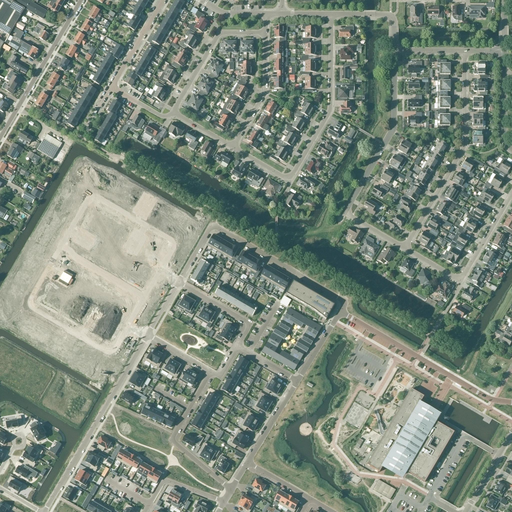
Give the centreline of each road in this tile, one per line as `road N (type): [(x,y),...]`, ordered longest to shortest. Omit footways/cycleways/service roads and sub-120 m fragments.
road 1 (residential): [(232,148),(288,181),(329,112),(331,14)]
road 2 (residential): [(178,281),(212,225),(341,299),(340,311)]
road 3 (residential): [(144,295),(111,350),(29,301),(62,246)]
road 4 (residential): [(404,248),(465,149),(466,51)]
road 5 (residential): [(43,511),(147,334)]
road 6 (unclassified): [(511,402),(493,400),(340,311)]
road 7 (residential): [(62,246),(93,195),(175,244),(159,270)]
road 8 (residential): [(344,212),(393,130),(394,50)]
road 9 (residential): [(404,248),(459,278),(511,192)]
road 10 (residential): [(0,141),(82,0)]
road 11 (residential): [(210,372),(171,440),(231,490)]
road 12 (residential): [(173,112),(221,32),(265,32)]
road 13 (residential): [(232,148),(265,93),(265,32)]
